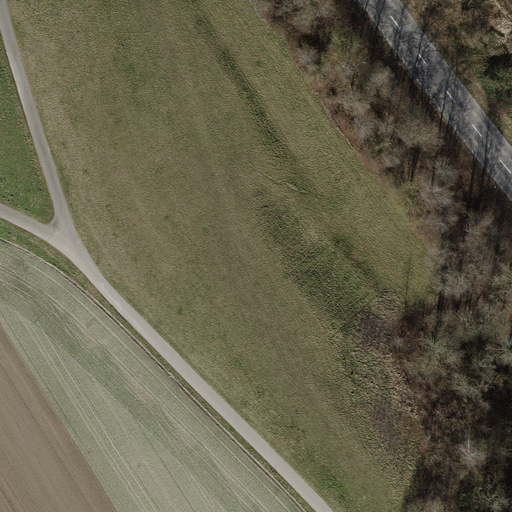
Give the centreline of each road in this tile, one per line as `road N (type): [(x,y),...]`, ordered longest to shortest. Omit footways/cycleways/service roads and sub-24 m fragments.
road 1 (unclassified): [(0,209),(60,240),(317,511)]
road 2 (tertiary): [(380,0),(511,171)]
